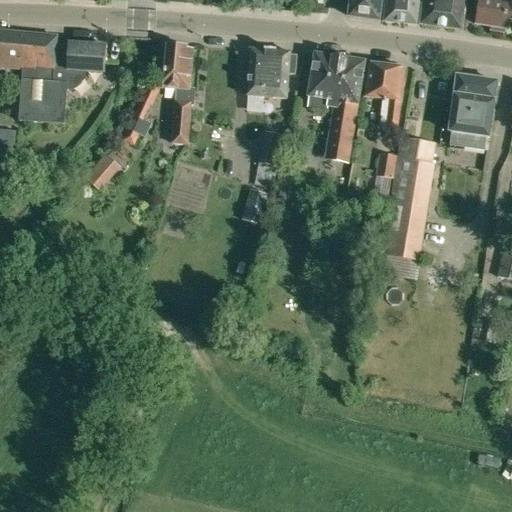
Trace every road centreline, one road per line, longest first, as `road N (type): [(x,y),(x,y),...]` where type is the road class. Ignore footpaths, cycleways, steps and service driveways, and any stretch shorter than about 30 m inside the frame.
road 1 (track): [(511,451),(360,418),(168,329)]
road 2 (secondary): [(335,38),(0,15)]
road 3 (track): [(0,276),(107,312),(136,334),(140,368),(94,511)]
road 4 (secondary): [(511,59),(335,38)]
